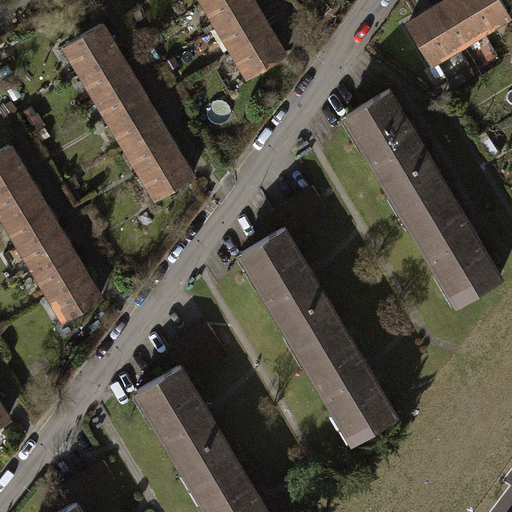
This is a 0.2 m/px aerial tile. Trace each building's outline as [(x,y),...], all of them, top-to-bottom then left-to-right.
[(201,0),(215,23),(251,1),(249,0),(201,0)] [(440,0),(404,22),(426,59),(502,14),(505,13),(503,9),(497,0),(440,0)] [(231,48),(266,27),(251,1),(215,23),(231,48)] [(511,29),(511,4),(503,9),(505,13),(502,14),(511,29)] [(77,68),(111,47),(96,22),(62,43),(77,68)] [(246,73),(281,52),(266,27),(231,48),(246,73)] [(93,93),(127,73),(111,47),(77,68),(93,93)] [(108,119),(142,98),(127,73),(93,93),(108,119)] [(389,93),(386,87),(381,90),(343,113),(346,119),(398,206),(441,181),(389,93)] [(123,144),(158,123),(142,98),(108,119),(123,144)] [(139,169),(173,149),(158,123),(123,144),(139,169)] [(0,181),(20,169),(5,144),(0,146),(0,181)] [(154,195),(188,174),(173,149),(139,169),(154,195)] [(0,215),(36,194),(20,169),(0,181),(0,215)] [(497,274),(441,181),(398,206),(453,300),(497,274)] [(309,187),(271,210),(280,225),(288,238),(326,215),(309,187)] [(0,216),(15,241),(51,220),(36,194),(0,215),(0,216)] [(30,266),(66,245),(51,220),(15,241),(30,266)] [(293,344),(336,318),(314,281),(309,272),(288,238),(280,225),(237,251),(243,259),(293,344)] [(45,292),(81,270),(66,245),(30,266),(45,292)] [(60,317),(96,296),(81,270),(45,292),(60,317)] [(349,437),(392,412),(367,370),(363,362),(336,318),(293,344),(349,437)] [(205,324),(167,347),(176,363),(184,375),(222,352),(205,324)] [(189,481),(232,456),(207,414),(203,407),(184,375),(176,363),(133,388),(137,395),(189,481)] [(207,511),(265,511),(263,506),(232,456),(189,481),(207,511)] [(105,463),(66,486),(75,501),(77,500),(83,511),(87,511),(122,491),(105,463)] [(57,511),(83,511),(77,500),(75,501),(57,511)]
